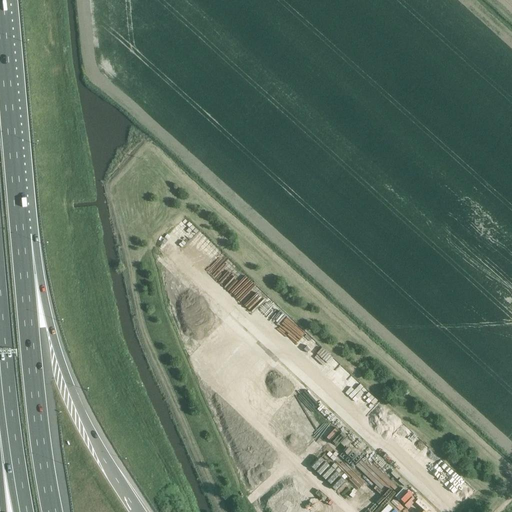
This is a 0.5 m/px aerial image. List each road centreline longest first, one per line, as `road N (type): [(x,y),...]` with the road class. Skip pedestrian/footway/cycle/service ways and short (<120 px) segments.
road 1 (motorway): [(137,511),(75,398),(20,234)]
road 2 (motorway): [(52,511),(20,234)]
road 3 (motorway): [(20,234),(1,0)]
road 4 (track): [(266,343),(238,405),(349,511)]
road 5 (unknown): [(173,254),(266,343)]
road 6 (motorway): [(5,391),(23,511)]
road 7 (motorway): [(5,391),(5,511)]
